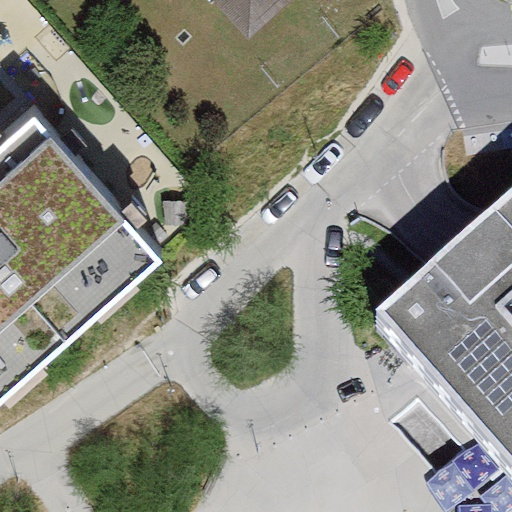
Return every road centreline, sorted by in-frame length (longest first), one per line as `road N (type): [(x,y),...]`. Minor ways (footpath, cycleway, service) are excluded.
road 1 (residential): [(465,50),(375,165),(152,367)]
road 2 (residential): [(152,367),(40,447),(0,465)]
